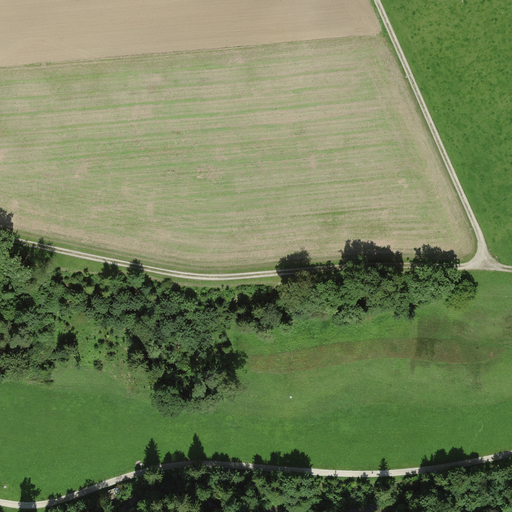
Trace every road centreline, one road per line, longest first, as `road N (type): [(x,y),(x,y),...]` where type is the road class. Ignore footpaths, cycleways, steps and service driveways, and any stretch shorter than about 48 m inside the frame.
road 1 (track): [(0,238),(169,275),(488,266),(378,0)]
road 2 (track): [(0,495),(35,498),(183,456),(365,467),(511,444)]
